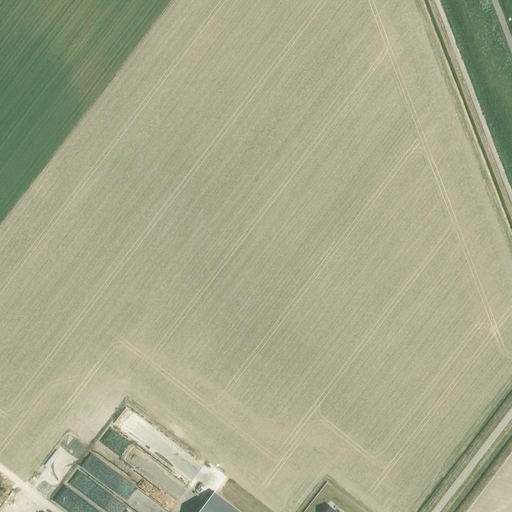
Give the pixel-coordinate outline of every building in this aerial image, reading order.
[(103,437),(112,444),(115,440),(132,454),(140,444),(114,424),(103,437)] [(49,428),(37,441),(42,445),(54,433),(49,428)] [(129,474),(94,448),(86,459),(121,485),(129,474)] [(7,491),(14,496),(20,488),(13,483),(7,491)] [(250,511),(218,488),(208,501),(199,511),(250,511)] [(157,501),(167,509),(169,506),(159,498),(157,501)]
